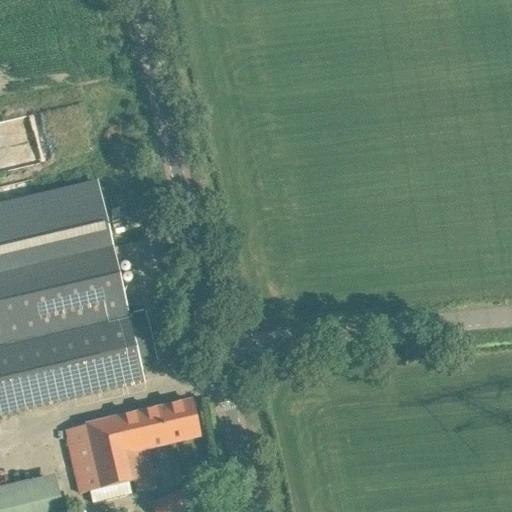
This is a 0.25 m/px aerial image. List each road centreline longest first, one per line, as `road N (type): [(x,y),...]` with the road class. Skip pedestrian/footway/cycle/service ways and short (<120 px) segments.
road 1 (tertiary): [(216,346),(139,0)]
road 2 (unclassified): [(216,346),(511,316)]
road 3 (tertiary): [(252,511),(216,346)]
